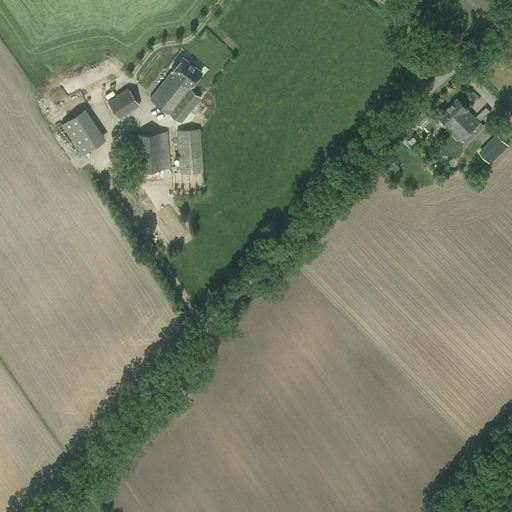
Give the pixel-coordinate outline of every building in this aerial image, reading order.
[(189,88),(201,72),(182,57),(171,72),(150,98),(180,122),(200,97),(189,88)] [(128,88),(108,101),(119,118),(139,104),(128,88)] [(460,139),(461,138),(463,139),(464,137),(469,142),(476,134),(472,130),(480,121),(468,110),(469,109),(458,98),(440,116),(451,127),(451,128),(454,131),(453,132),(453,135),(457,139),(460,139)] [(485,105),(478,114),(483,118),(490,109),(485,105)] [(106,138),(85,108),(61,123),(82,154),(106,138)] [(422,111),(414,119),(418,123),(426,115),(422,111)] [(180,173),(203,172),(200,129),(177,131),(180,173)] [(131,172),(170,168),(168,132),(128,136),(131,172)] [(491,163),(500,153),(489,141),(479,151),(491,163)] [(393,175),(400,167),(394,161),(386,168),(393,175)]
